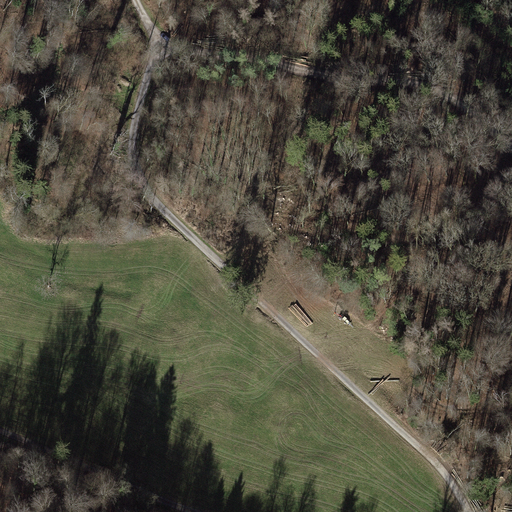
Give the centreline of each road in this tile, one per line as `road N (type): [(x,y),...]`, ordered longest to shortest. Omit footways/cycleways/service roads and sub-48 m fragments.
road 1 (track): [(159,49),(131,132),(137,177),(206,252),(427,451),(457,485),(466,511)]
road 2 (track): [(511,152),(440,91),(159,49),(134,0)]
road 3 (track): [(194,511),(0,430)]
